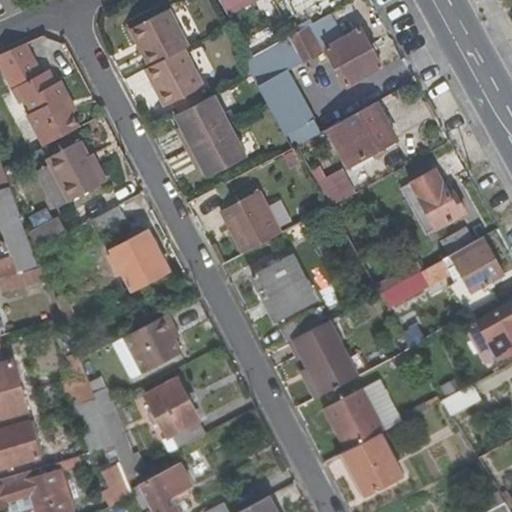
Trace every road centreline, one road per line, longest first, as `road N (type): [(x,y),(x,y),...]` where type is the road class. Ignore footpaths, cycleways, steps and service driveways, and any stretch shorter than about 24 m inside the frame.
road 1 (residential): [(332,511),(68,6)]
road 2 (primary): [(442,0),(511,127)]
